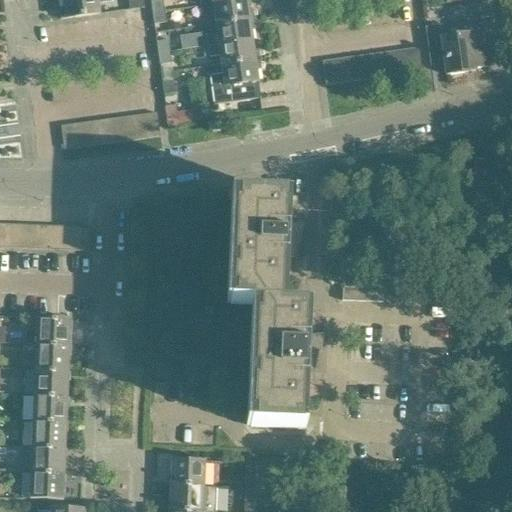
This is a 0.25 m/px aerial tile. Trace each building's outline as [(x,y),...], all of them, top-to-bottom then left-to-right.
[(110,3),(109,0),(62,0),(64,10),(59,10),(60,20),(99,15),(98,5),(110,3)] [(143,9),(142,0),(130,0),(127,1),(129,11),(143,9)] [(249,12),(247,1),(201,7),(202,18),(215,16),(216,26),(255,20),(254,11),(249,12)] [(163,2),(151,4),(152,15),(164,13),(163,2)] [(166,24),(164,13),(152,15),(154,26),(166,24)] [(256,30),(255,20),(216,26),(217,35),(205,37),(206,48),(253,41),(251,31),(256,30)] [(490,68),(485,26),(466,29),(466,34),(442,37),(441,25),(425,27),(430,66),(445,64),(446,76),(475,73),(474,70),(490,68)] [(254,52),(253,41),(206,48),(208,59),(220,57),(222,67),(260,61),(259,52),(254,52)] [(168,42),(156,44),(158,55),(170,53),(168,42)] [(421,73),(418,50),(406,51),(410,75),(421,73)] [(410,75),(406,51),(394,53),(398,77),(410,75)] [(171,65),(170,53),(158,55),(160,66),(171,65)] [(398,77),(394,53),(382,54),(386,78),(398,77)] [(386,78),(382,54),(371,56),(374,80),(386,78)] [(374,80),(371,56),(359,58),(362,82),(374,80)] [(362,82),(359,58),(347,59),(350,83),(362,82)] [(350,83),(347,59),(335,61),(338,85),(350,83)] [(262,70),(260,61),(222,67),(223,76),(211,78),(212,89),(256,83),(258,83),(257,71),(262,70)] [(338,85),(335,61),(323,63),(326,87),(338,85)] [(174,83),(162,84),(164,96),(176,95),(174,83)] [(258,98),(256,83),(212,89),(215,106),(261,100),(260,97),(258,98)] [(176,105),(165,107),(168,127),(178,126),(178,124),(192,122),(191,110),(177,112),(176,105)] [(160,138),(156,114),(144,116),(148,139),(160,138)] [(148,139),(144,116),(132,117),(136,141),(148,139)] [(136,141),(132,117),(120,119),(124,143),(136,141)] [(124,143),(120,119),(108,121),(112,145),(124,143)] [(112,145),(108,121),(96,123),(100,146),(112,145)] [(100,146),(96,123),(85,124),(88,148),(100,146)] [(219,123),(208,124),(208,132),(220,131),(219,123)] [(88,148),(85,124),(73,126),(76,150),(88,148)] [(76,150),(73,126),(61,128),(64,151),(76,150)] [(495,162),(489,162),(475,162),(475,163),(476,163),(476,186),(475,186),(475,188),(495,188),(495,186),(494,186),(494,163),(495,163),(495,162)] [(285,227),(286,198),(235,196),(231,305),(255,306),(282,307),(284,258),(294,258),(294,259),(296,260),(299,243),(298,243),(299,240),(297,237),(295,234),(294,230),(293,227),(293,226),(285,227)] [(15,250),(16,226),(4,225),(3,249),(15,250)] [(28,250),(29,226),(16,226),(15,250),(28,250)] [(40,251),(41,227),(29,226),(28,250),(40,251)] [(52,251),(53,227),(41,227),(40,251),(52,251)] [(64,252),(65,228),(53,227),(52,251),(64,252)] [(76,252),(77,228),(65,228),(64,252),(76,252)] [(90,229),(87,229),(77,228),(76,252),(89,253),(90,229)] [(367,290),(343,289),(343,302),(366,303),(367,290)] [(383,290),(368,290),(367,303),(383,304),(383,290)] [(306,308),(282,307),(255,306),(250,428),(302,430),(304,368),(315,369),(316,370),(319,352),(319,351),(319,350),(317,347),(315,344),(314,340),(314,337),(313,337),(305,337),(306,308)] [(69,348),(70,322),(36,321),(35,347),(69,348)] [(68,374),(69,348),(35,347),(34,372),(68,374)] [(67,399),(68,374),(34,372),(34,398),(67,399)] [(66,425),(67,399),(34,398),(33,424),(66,425)] [(65,451),(66,425),(33,424),(32,449),(65,451)] [(64,476),(65,451),(32,449),(31,475),(64,476)] [(204,488),(205,462),(172,461),(171,487),(204,488)] [(247,464),(246,484),(255,484),(255,465),(247,464)] [(63,502),(64,476),(31,475),(30,501),(63,502)] [(214,511),(216,489),(204,488),(171,487),(169,511),(214,511)] [(246,490),(245,509),(254,509),(254,490),(246,490)]
